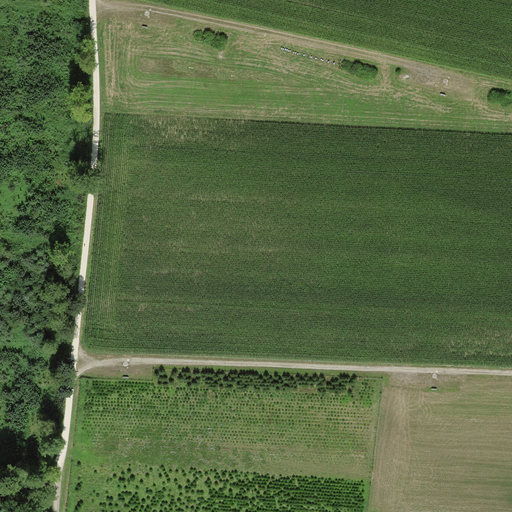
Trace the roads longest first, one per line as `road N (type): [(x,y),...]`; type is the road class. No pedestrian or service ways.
road 1 (track): [(90,0),(94,142),(55,493)]
road 2 (track): [(71,357),(511,371)]
road 3 (track): [(117,0),(255,23),(464,77)]
